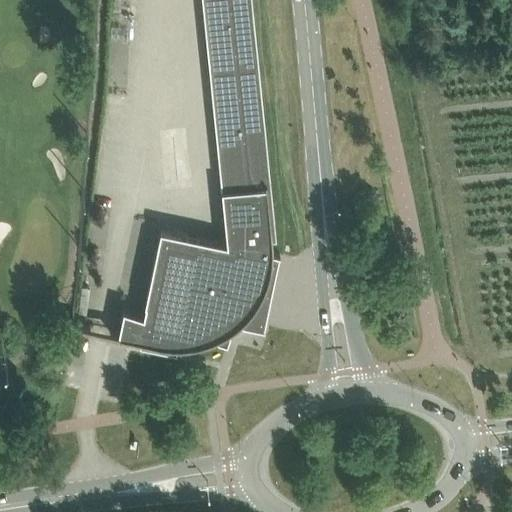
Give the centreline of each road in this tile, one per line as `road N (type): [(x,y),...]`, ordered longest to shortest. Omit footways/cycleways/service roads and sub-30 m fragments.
road 1 (tertiary): [(331,265),(304,0)]
road 2 (tertiary): [(117,492),(255,494)]
road 3 (tertiary): [(377,394),(331,265)]
road 4 (tertiary): [(248,459),(188,467),(117,492)]
road 5 (tertiary): [(331,265),(323,400)]
